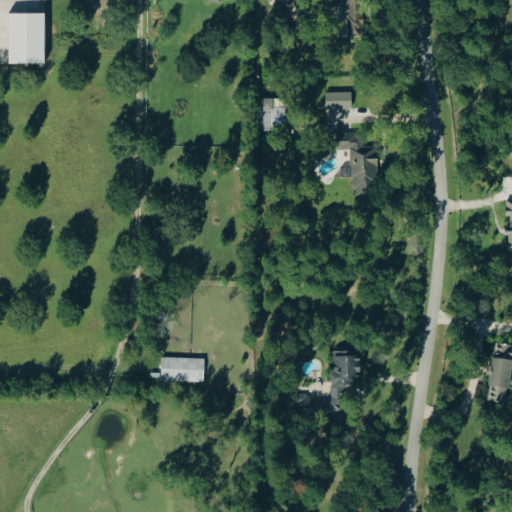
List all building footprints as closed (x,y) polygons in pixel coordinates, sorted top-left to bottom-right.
[(350,37),(365,37),(363,0),(337,0),(337,4),(349,4),(350,37)] [(46,64),(45,13),(9,13),(10,64),(46,64)] [(327,109),(353,108),(353,92),(327,92),(327,109)] [(287,98),(261,99),(262,129),(288,128),(287,98)] [(355,196),(377,195),(375,144),(358,145),(358,133),(336,133),(337,150),(351,149),(351,167),(341,168),(341,178),(354,177),(355,196)] [(508,402),(511,372),(511,345),(496,343),(488,400),(508,402)] [(330,352),(331,415),(340,415),(340,402),(361,402),(360,352),(330,352)] [(162,381),(205,382),(205,358),(162,358),(162,381)] [(297,394),(298,414),(311,414),(310,393),(297,394)]
